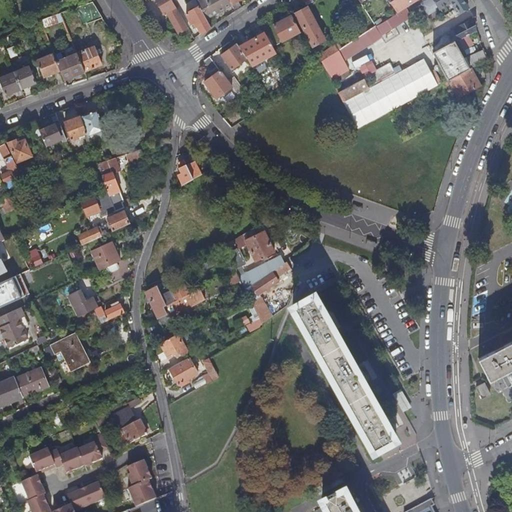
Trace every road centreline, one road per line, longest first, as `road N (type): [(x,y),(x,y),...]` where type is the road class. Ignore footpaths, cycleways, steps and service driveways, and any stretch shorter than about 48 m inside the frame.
road 1 (residential): [(182,511),(135,312),(187,106)]
road 2 (residential): [(187,106),(250,173),(284,194),(443,255)]
road 3 (residential): [(443,255),(438,360),(450,470)]
road 4 (residential): [(511,75),(463,180),(443,255)]
road 5 (residential): [(161,64),(0,119)]
road 6 (residential): [(271,0),(161,64)]
road 7 (unknown): [(162,421),(116,459),(56,487)]
